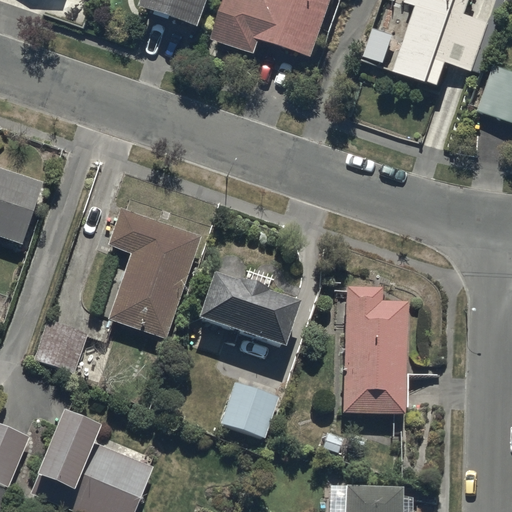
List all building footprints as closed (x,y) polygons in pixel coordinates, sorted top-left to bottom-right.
[(143,0),(141,6),(199,26),(208,0),(143,0)] [(222,0),(209,39),(253,53),(258,39),(311,57),(329,0),(222,0)] [(406,0),(415,3),(392,69),(437,85),(445,61),(472,70),(489,21),(465,13),(468,0),(406,0)] [(362,56),(383,63),(393,35),(372,28),(362,56)] [(511,69),(495,63),(478,110),(511,122),(511,69)] [(42,181),(0,166),(0,236),(21,244),(42,181)] [(200,235),(118,208),(106,245),(130,253),(108,319),(164,338),(200,235)] [(297,301),(212,272),(196,318),(282,347),(297,301)] [(381,286),(344,284),(340,411),(402,413),(406,300),(380,300),(381,286)] [(87,334),(46,320),(32,360),(73,375),(87,334)] [(277,397),(232,383),(219,424),(264,438),(277,397)] [(102,424),(64,408),(36,474),(40,475),(32,493),(77,511),(136,511),(156,466),(95,440),(102,424)] [(28,437),(0,425),(0,485),(7,488),(28,437)] [(402,511),(404,484),(347,481),(345,511),(402,511)] [(0,511),(5,511),(10,497),(0,493),(0,511)]
